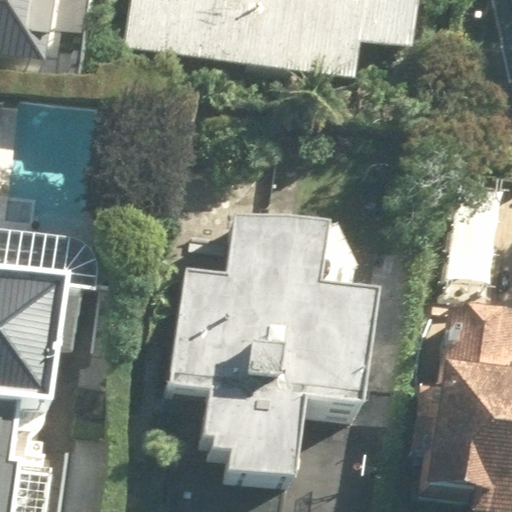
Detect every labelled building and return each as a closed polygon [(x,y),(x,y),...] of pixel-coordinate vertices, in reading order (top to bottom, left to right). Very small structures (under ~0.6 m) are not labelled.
[(0,0),(0,58),(46,66),(55,0),(0,0)] [(417,59),(422,0),(126,0),(121,59),(360,82),(363,54),(417,59)] [(451,196),(442,287),(486,291),(495,200),(451,196)] [(366,423),(375,303),(334,300),(339,236),(228,228),(224,287),(176,284),(167,404),(202,406),(199,455),(208,456),(207,469),(224,470),(222,496),(301,502),(307,418),(366,423)] [(0,415),(53,423),(69,302),(0,292),(0,415)] [(499,463),(511,465),(511,385),(506,384),(511,337),(511,324),(445,315),(426,500),(492,509),(499,463)] [(0,511),(44,511),(48,480),(21,478),(25,437),(0,434),(0,511)]
